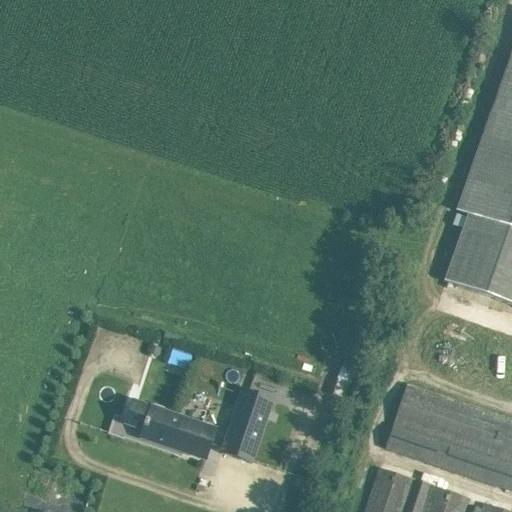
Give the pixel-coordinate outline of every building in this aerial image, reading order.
[(467,216),(444,282),(511,305),(511,52),(457,213),(467,216)] [(511,421),(406,386),(385,451),(511,493),(511,421)] [(242,392),(221,454),(252,465),(273,402),(242,392)] [(133,401),(122,433),(205,461),(215,429),(133,401)] [(422,511),(431,487),(380,470),(365,511),(422,511)] [(480,511),(481,509),(470,506),(472,500),(431,487),(422,511),(480,511)]
